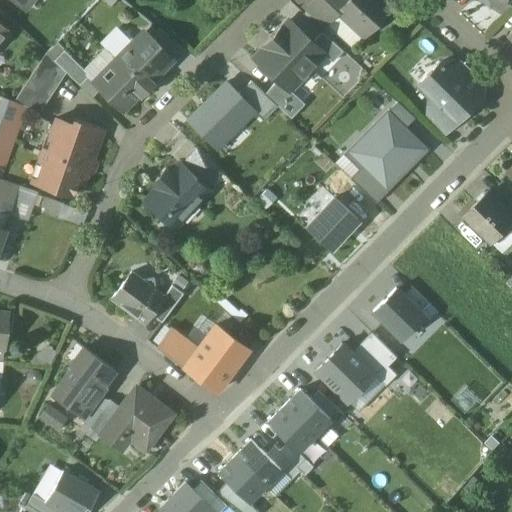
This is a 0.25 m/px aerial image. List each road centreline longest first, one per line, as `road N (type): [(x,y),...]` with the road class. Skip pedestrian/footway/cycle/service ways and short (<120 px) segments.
road 1 (residential): [(511,123),(214,414)]
road 2 (residential): [(269,0),(136,140),(60,303)]
road 3 (residential): [(214,414),(146,356),(60,303)]
road 4 (residential): [(214,414),(120,511)]
road 5 (residential): [(511,86),(419,0)]
